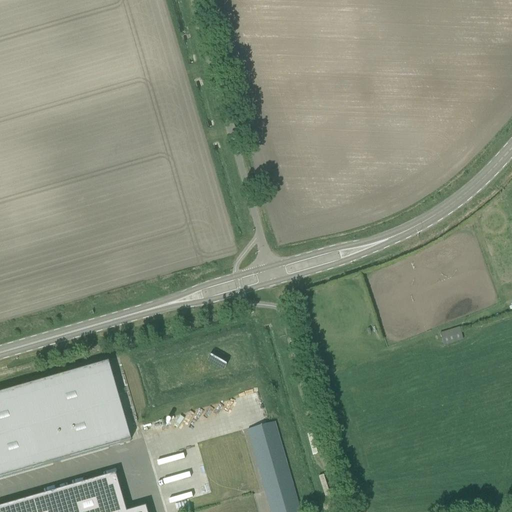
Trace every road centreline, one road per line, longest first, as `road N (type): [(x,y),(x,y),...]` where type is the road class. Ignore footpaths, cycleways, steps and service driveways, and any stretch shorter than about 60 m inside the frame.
road 1 (unclassified): [(259,231),(194,0)]
road 2 (secondary): [(0,353),(181,299)]
road 3 (secondary): [(363,248),(450,206),(511,146)]
road 4 (unclassified): [(341,511),(295,350)]
